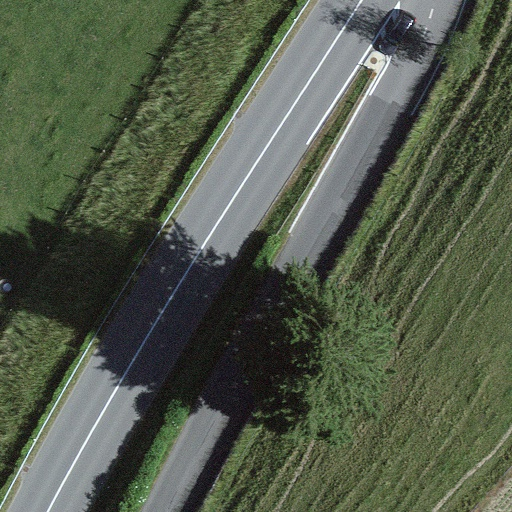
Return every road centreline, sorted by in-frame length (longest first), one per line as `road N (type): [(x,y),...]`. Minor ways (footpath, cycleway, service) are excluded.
road 1 (secondary): [(48,511),(179,283),(361,0)]
road 2 (residential): [(172,511),(434,0)]
